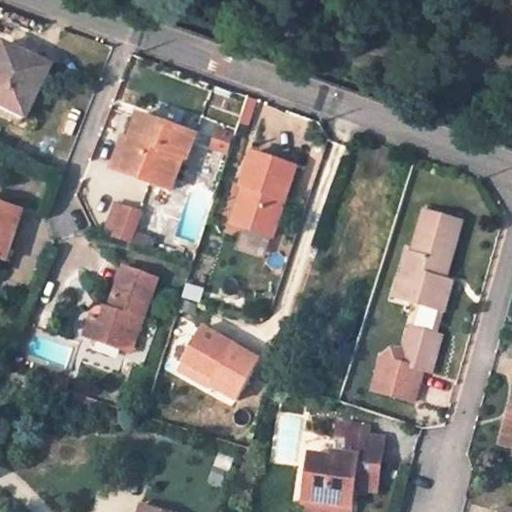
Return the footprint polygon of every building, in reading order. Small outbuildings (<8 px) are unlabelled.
[(52,67),(6,43),(0,54),(0,103),(27,117),(52,67)] [(0,103),(0,115),(23,127),(27,117),(0,103)] [(187,160),(196,136),(177,129),(175,133),(161,128),(162,124),(141,116),(132,139),(135,140),(123,173),(172,191),(183,158),(187,160)] [(229,154),(235,136),(220,131),(214,149),(229,154)] [(113,169),(123,173),(135,140),(132,139),(125,136),(113,169)] [(296,168),(254,154),(242,188),(248,190),(237,225),(272,237),(296,168)] [(231,222),(237,225),(248,190),(242,188),(231,222)] [(0,258),(7,261),(17,233),(12,231),(19,211),(0,204),(0,258)] [(118,239),(128,211),(118,207),(108,235),(118,239)] [(160,243),(137,235),(143,216),(128,211),(118,239),(133,244),(156,253),(160,243)] [(461,223),(425,213),(414,253),(408,252),(400,280),(411,283),(406,300),(423,305),(444,311),(452,282),(445,280),(440,279),(442,273),(446,274),(461,223)] [(90,341),(127,354),(134,334),(139,336),(157,280),(127,270),(112,312),(109,322),(97,318),(90,341)] [(396,297),(406,300),(411,283),(400,280),(396,297)] [(415,330),(437,336),(444,311),(423,305),(415,330)] [(109,322),(112,312),(101,308),(97,318),(109,322)] [(415,330),(411,329),(405,350),(382,356),(372,389),(413,402),(423,370),(431,372),(441,337),(437,336),(415,330)] [(210,386),(237,403),(259,362),(201,330),(183,362),(214,380),(210,386)] [(133,356),(139,336),(134,334),(127,354),(128,354),(133,356)] [(177,373),(208,390),(210,386),(214,380),(183,362),(177,373)] [(304,502),(353,508),(355,491),(357,474),(379,477),(384,440),(349,436),(346,456),(335,455),(334,460),(310,457),(304,502)] [(355,491),(377,494),(379,477),(357,474),(355,491)] [(352,511),(353,508),(304,502),(302,511),(352,511)]
